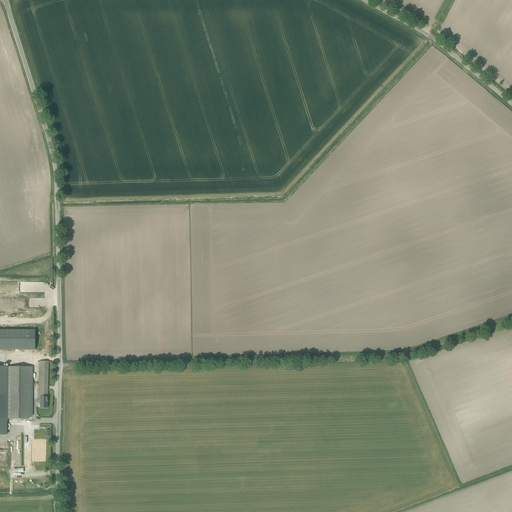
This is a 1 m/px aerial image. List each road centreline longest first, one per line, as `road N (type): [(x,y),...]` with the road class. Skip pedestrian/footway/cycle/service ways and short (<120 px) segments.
road 1 (unclassified): [(60,511),(52,151),(4,0)]
road 2 (unclassified): [(371,0),(430,31),(511,99)]
